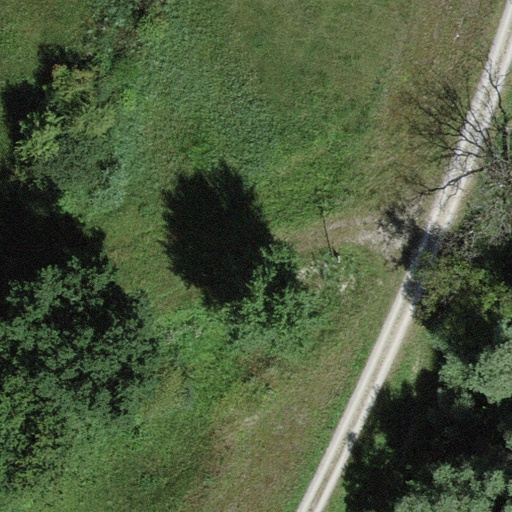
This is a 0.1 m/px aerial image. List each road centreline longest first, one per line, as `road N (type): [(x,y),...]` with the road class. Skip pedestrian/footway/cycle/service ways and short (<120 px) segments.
road 1 (track): [(0,384),(241,263),(461,211)]
road 2 (track): [(461,211),(291,511)]
road 3 (track): [(511,63),(461,211)]
